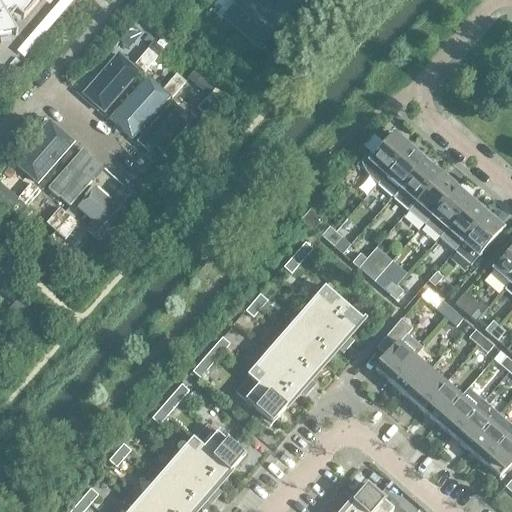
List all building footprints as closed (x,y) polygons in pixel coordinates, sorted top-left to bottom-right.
[(40,0),(0,0),(0,36),(4,36),(7,36),(13,34),(15,37),(16,36),(8,22),(15,14),(23,20),(40,0)] [(251,0),(238,0),(233,6),(270,38),(280,25),(251,0)] [(276,0),(251,0),(280,25),(291,13),(276,0)] [(302,0),(276,0),(291,13),(302,0)] [(233,6),(222,19),(259,50),(270,38),(233,6)] [(148,51),(134,66),(143,74),(157,59),(161,54),(163,52),(154,44),(152,46),(148,51)] [(137,72),(116,54),(82,93),(104,111),(137,72)] [(150,69),(114,112),(124,121),(142,100),(150,107),(159,96),(151,90),(161,78),(150,69)] [(176,76),(163,91),(172,99),(185,84),(176,76)] [(205,101),(197,110),(205,116),(213,107),(205,101)] [(173,102),(140,141),(159,157),(192,117),(173,102)] [(49,127),(15,166),(37,185),(71,146),(49,127)] [(366,176),(369,179),(376,186),(407,149),(390,134),(382,143),(384,145),(372,158),(368,154),(362,160),(361,161),(360,163),(360,164),(360,165),(360,167),(362,170),(364,173),(366,176)] [(391,199),(423,163),(407,149),(376,186),(391,199)] [(78,153),(47,188),(68,207),(99,171),(78,153)] [(415,204),(439,177),(423,163),(391,199),(407,213),(415,204)] [(415,204),(407,213),(423,227),(431,218),(454,190),(439,177),(415,204)] [(10,194),(0,205),(0,207),(16,221),(24,212),(27,208),(40,193),(31,185),(17,200),(10,194)] [(109,200),(96,189),(77,211),(90,222),(78,236),(88,245),(130,197),(120,188),(109,200)] [(439,240),(470,204),(454,190),(431,218),(423,227),(439,240)] [(454,254),(462,245),(486,218),(470,204),(439,240),(454,254)] [(46,225),(55,233),(68,218),(59,210),(46,225)] [(25,212),(17,221),(22,226),(30,217),(25,212)] [(68,218),(55,233),(64,241),(78,226),(68,218)] [(462,245),(454,254),(470,267),(477,258),(501,231),(486,218),(462,245)] [(334,234),(328,228),(320,237),(326,243),(334,234)] [(334,234),(326,243),(332,248),(341,256),(349,247),(340,239),(334,234)] [(298,252),(305,259),(312,251),(305,244),(298,252)] [(511,248),(492,271),(508,285),(511,280),(511,248)] [(298,252),(291,260),(299,267),(305,259),(298,252)] [(351,265),(358,270),(365,261),(359,256),(351,265)] [(291,276),(299,267),(291,260),(283,269),(291,276)] [(365,261),(358,270),(364,275),(372,266),(365,261)] [(381,275),(376,270),(368,279),(373,284),(381,275)] [(442,280),(436,275),(428,284),(434,289),(442,280)] [(511,298),(511,280),(508,285),(503,291),(511,298)] [(388,297),(396,288),(390,283),(382,292),(388,297)] [(396,288),(388,297),(395,302),(403,293),(396,288)] [(324,289),(285,333),(323,366),(338,349),(342,352),(350,344),(346,340),(362,322),(324,289)] [(259,296),(252,305),(260,311),(267,303),(259,296)] [(469,301),(463,296),(454,306),(460,311),(469,301)] [(16,304),(9,311),(20,320),(26,313),(16,304)] [(435,311),(445,320),(452,312),(442,304),(435,311)] [(260,311),(252,305),(245,313),(253,320),(260,311)] [(482,315),(477,310),(469,319),(475,324),(482,315)] [(462,321),(452,312),(445,320),(455,328),(462,321)] [(413,358),(421,349),(406,337),(411,331),(401,321),(376,349),(386,358),(374,372),(390,386),(413,358)] [(484,332),(490,338),(498,328),(492,323),(484,332)] [(504,334),(498,328),(490,338),(496,343),(504,334)] [(468,340),(477,347),(484,340),(475,332),(468,340)] [(247,378),(257,387),(285,411),(301,393),(304,396),(312,387),(308,384),(323,366),(285,333),(247,378)] [(214,349),(221,355),(229,346),(222,340),(214,349)] [(493,348),(484,340),(477,347),(487,355),(493,348)] [(207,356),(215,363),(221,355),(214,349),(207,356)] [(215,363),(207,356),(200,364),(208,371),(215,363)] [(429,372),(413,358),(390,386),(405,399),(429,372)] [(499,367),(509,374),(511,370),(511,364),(506,359),(499,367)] [(208,371),(200,364),(192,374),(199,380),(208,371)] [(444,385),(429,372),(405,399),(421,413),(444,385)] [(460,399),(444,385),(421,413),(436,426),(460,399)] [(175,393),(183,400),(189,393),(181,386),(175,393)] [(269,428),(285,411),(257,387),(245,402),(262,417),(260,420),(269,428)] [(452,440),(476,413),(483,404),(468,390),(460,399),(436,426),(452,440)] [(183,400),(175,393),(168,401),(176,408),(183,400)] [(168,401),(161,409),(169,416),(176,408),(168,401)] [(467,453),(491,426),(499,417),(483,404),(476,413),(452,440),(467,453)] [(169,416),(161,409),(153,418),(161,425),(169,416)] [(511,428),(499,417),(491,426),(467,453),(483,467),(507,440),(511,433),(511,428)] [(207,427),(194,442),(230,473),(245,456),(236,447),(233,450),(216,435),(207,427)] [(511,433),(507,440),(483,467),(498,480),(511,464),(511,433)] [(214,492),(230,473),(194,442),(192,440),(153,485),(184,511),(196,511),(207,501),(210,504),(214,499),(218,495),(214,492)] [(123,446),(115,454),(123,461),(130,453),(123,446)] [(123,461),(115,454),(108,463),(116,469),(123,461)] [(184,511),(153,485),(129,511),(184,511)] [(368,486),(352,503),(362,511),(392,511),(390,509),(375,497),(378,495),(368,486)] [(82,500),(90,506),(98,497),(90,491),(82,500)] [(383,503),(390,509),(394,505),(387,498),(383,503)] [(84,511),(90,506),(82,500),(75,507),(80,511),(84,511)] [(362,511),(352,503),(344,511),(362,511)]
